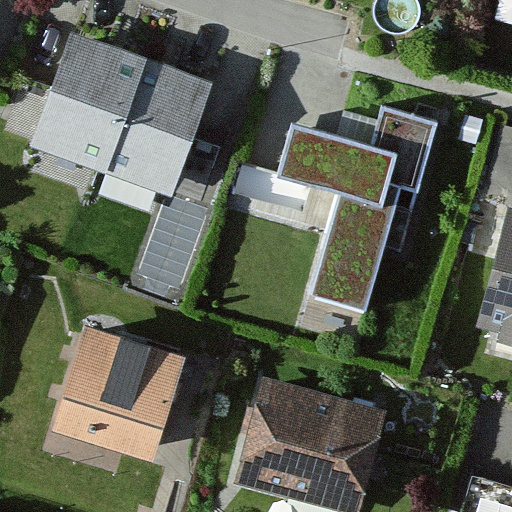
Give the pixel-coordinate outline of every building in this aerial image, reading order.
[(104,43),(76,34),(38,147),(181,194),(218,81),(175,67),(104,43)] [(378,141),(297,119),(281,178),(342,195),(307,321),(367,338),(409,185),(426,190),(445,120),(388,104),(378,141)] [(511,204),(511,205),(481,322),(511,330),(511,204)] [(197,357),(91,322),(57,424),(163,459),(197,357)] [(369,511),(397,412),(274,378),(246,481),(360,511),(369,511)]
